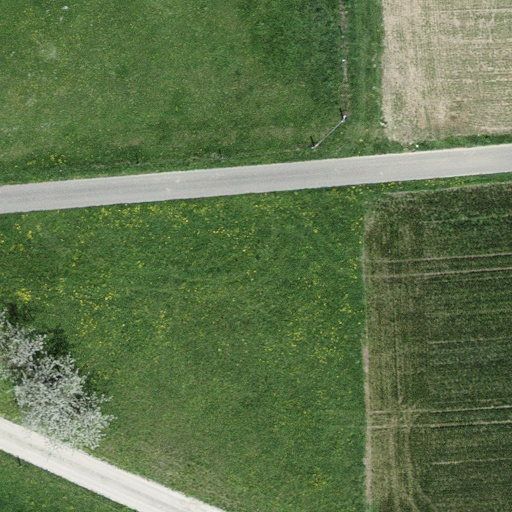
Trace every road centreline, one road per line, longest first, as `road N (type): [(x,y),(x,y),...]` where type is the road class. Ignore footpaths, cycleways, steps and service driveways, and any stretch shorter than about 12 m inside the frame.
road 1 (track): [(0,200),(511,160)]
road 2 (track): [(171,511),(0,436)]
